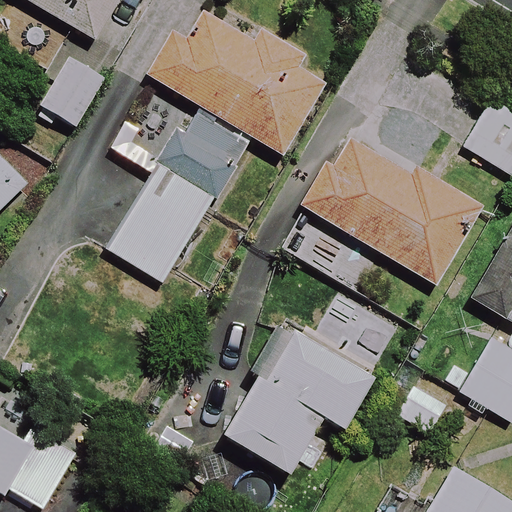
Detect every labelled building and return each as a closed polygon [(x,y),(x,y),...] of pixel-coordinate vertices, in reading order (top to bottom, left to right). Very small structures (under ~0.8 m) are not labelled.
[(20,0),(35,9),(9,50),(48,74),(73,32),(96,46),(123,2),(120,0),(20,0)] [(191,7),(148,80),(190,106),(169,141),(228,177),(250,141),(282,160),(331,76),(267,38),(261,49),(191,7)] [(103,81),(67,61),(39,113),(75,133),(103,81)] [(511,109),(492,98),(461,149),(511,178),(511,109)] [(479,211),(344,135),(300,213),(435,289),(479,211)] [(0,213),(26,188),(0,161),(0,213)] [(212,202),(158,170),(108,254),(162,287),(212,202)] [(511,230),(471,305),(511,327),(511,230)] [(373,384),(287,333),(222,441),(286,480),(321,422),(343,434),(373,384)] [(511,420),(511,354),(490,342),(458,396),(509,426),(511,420)] [(445,409),(412,390),(395,418),(429,438),(445,409)] [(0,489),(38,511),(43,511),(76,457),(29,430),(21,444),(0,432),(0,489)] [(511,511),(511,508),(452,473),(428,511),(511,511)]
